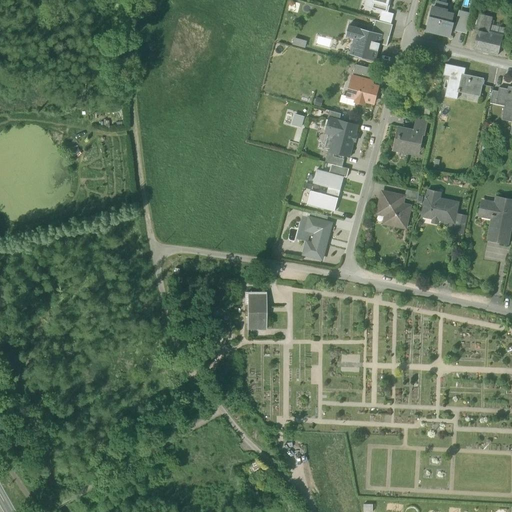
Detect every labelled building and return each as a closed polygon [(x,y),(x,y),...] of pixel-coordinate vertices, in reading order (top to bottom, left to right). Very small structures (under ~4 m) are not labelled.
[(372,0),(364,0),(363,6),(372,8),(374,3),(372,3),(372,0)] [(372,0),(372,3),(374,3),(372,8),(382,11),(388,12),(391,0),(372,0)] [(436,0),(435,7),(447,10),(448,3),(436,0)] [(435,7),(433,7),(427,31),(449,36),(453,23),(451,23),(453,15),(446,13),(447,10),(435,7)] [(382,11),(381,16),(392,19),(394,14),(388,12),(382,11)] [(460,12),(455,29),(467,32),(472,15),(460,12)] [(474,49),(498,55),(503,36),(489,32),(491,24),(493,18),(479,15),(474,30),(479,31),(474,49)] [(391,24),(379,21),(375,20),(372,32),(388,36),(391,24)] [(505,28),(491,24),(489,32),(503,36),(505,28)] [(350,54),(375,61),(380,44),(387,46),(390,36),(388,36),(372,32),(349,25),(346,36),(354,39),(350,54)] [(307,41),(294,37),(292,45),(305,48),(307,41)] [(356,64),(353,76),(369,80),(372,69),(366,67),(358,65),(356,64)] [(444,75),(449,77),(450,75),(455,76),(457,66),(446,64),(444,75)] [(445,97),(457,99),(459,92),(460,88),(464,89),(464,90),(481,94),(483,85),(484,85),(485,80),(484,80),(484,78),(464,74),(466,68),(457,66),(455,76),(450,75),(449,77),(445,97)] [(353,76),(348,96),(357,98),(356,102),(364,104),(365,101),(374,103),(379,87),(372,85),(373,81),(369,80),(353,76)] [(502,120),(511,121),(511,87),(508,86),(508,89),(499,88),(498,92),(497,100),(497,101),(506,102),(505,106),(502,120)] [(459,92),(480,97),(481,94),(464,90),(464,89),(460,88),(459,92)] [(490,103),(497,104),(497,101),(497,100),(498,92),(493,90),(490,103)] [(357,98),(348,96),(342,94),(340,102),(355,106),(356,102),(357,98)] [(323,99),(317,97),(314,106),(321,108),(323,99)] [(424,104),(422,113),(430,115),(432,106),(424,104)] [(328,118),(329,119),(330,118),(339,121),(341,114),(330,111),(328,118)] [(304,117),(294,114),(291,125),(301,128),(304,117)] [(327,133),(335,135),(353,140),(357,126),(339,121),(330,118),(329,119),(326,133),(327,133)] [(420,135),(425,135),(428,120),(416,118),(413,129),(421,131),(420,135)] [(396,148),(417,152),(420,135),(421,131),(413,129),(413,130),(409,130),(408,131),(400,130),(399,135),(398,135),(397,137),(398,138),(396,148)] [(330,151),(335,135),(327,133),(323,149),(328,150),(330,151)] [(349,156),(353,140),(335,135),(330,151),(345,155),(349,156)] [(342,167),(345,155),(330,151),(328,150),(325,162),(332,164),(342,167)] [(342,167),(332,164),(329,173),(344,177),(347,177),(349,169),(342,167)] [(313,183),(329,187),(339,190),(340,190),(344,177),(329,173),(317,169),(313,183)] [(339,190),(329,187),(327,195),(337,198),(339,190)] [(405,198),(418,201),(420,192),(407,189),(405,198)] [(338,198),(337,198),(327,195),(311,191),(307,204),(335,211),(338,198)] [(387,223),(405,227),(410,207),(401,205),(403,197),(383,193),(379,211),(387,213),(389,215),(387,223)] [(423,216),(454,222),(456,214),(458,203),(427,197),(423,216)] [(490,241),(505,244),(508,233),(511,234),(511,227),(511,201),(498,199),(497,206),(484,204),(482,214),(498,217),(495,230),(492,229),(490,241)] [(309,218),(326,222),(328,216),(311,212),(309,218)] [(454,232),(464,234),(467,216),(456,214),(454,222),(455,223),(454,232)] [(307,242),(304,254),(322,259),(326,244),(325,244),(326,238),(327,238),(331,224),(326,222),(309,218),(306,230),(316,232),(313,243),(307,242)] [(247,327),(266,327),(266,292),(247,292),(247,327)] [(212,352),(201,348),(199,354),(210,358),(212,352)]
